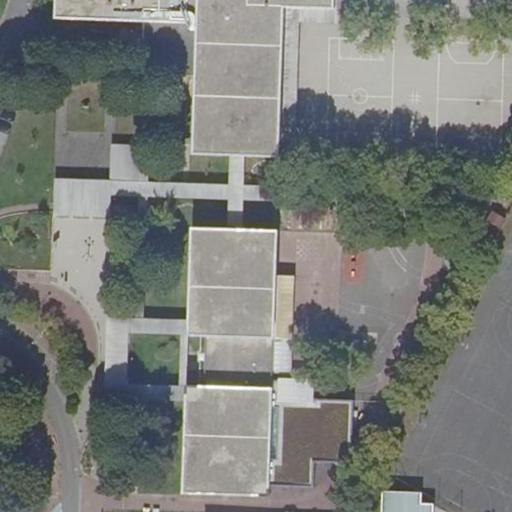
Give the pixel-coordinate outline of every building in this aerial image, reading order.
[(55,0),(55,16),(142,19),(141,47),(176,49),(175,73),(196,74),(193,152),(279,155),(284,7),(333,9),(333,0),(55,0)] [(299,67),(288,67),(288,93),(299,93),(299,67)] [(58,176),(57,212),(115,214),(115,193),(151,194),(152,143),(114,142),(113,177),(58,176)] [(276,231),(192,228),(189,335),(205,335),(203,386),(188,385),(184,491),(268,493),(276,231)] [(380,511),(433,511),(434,504),(423,503),(423,492),(382,490),(380,511)]
